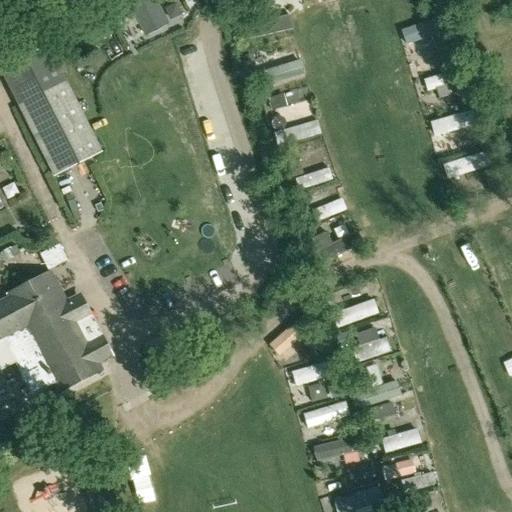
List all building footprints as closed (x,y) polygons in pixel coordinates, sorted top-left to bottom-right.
[(406,44),(452,33),(448,17),(402,28),(406,44)] [(103,154),(66,82),(48,47),(1,71),(56,178),(103,154)] [(456,47),(449,50),(452,59),(460,56),(456,47)] [(251,54),(241,57),(245,71),(255,68),(251,54)] [(257,88),(308,77),(305,61),(254,72),(257,88)] [(470,69),(427,77),(430,96),(473,87),(470,69)] [(475,95),(459,99),(463,113),(479,109),(475,95)] [(278,96),(267,99),(271,112),(282,108),(278,96)] [(471,122),(479,121),(478,113),(439,119),(441,133),(452,131),(453,142),(474,139),(471,122)] [(322,123),(277,130),(279,144),(324,137),(322,123)] [(485,134),(477,136),(480,148),(488,146),(485,134)] [(296,146),(284,150),(286,159),(299,155),(296,146)] [(493,154),(446,164),(449,178),(496,168),(493,154)] [(301,190),(337,179),(333,167),(297,178),(301,190)] [(496,169),(483,173),(490,198),(503,194),(496,169)] [(308,195),(302,198),(305,205),(311,203),(308,195)] [(344,198),(311,213),(316,223),(349,209),(344,198)] [(59,393),(101,371),(97,363),(66,304),(50,273),(8,295),(10,300),(0,305),(0,369),(15,361),(32,393),(53,382),(59,393)] [(332,295),(321,299),(326,312),(336,308),(332,295)] [(340,329),(383,312),(377,298),(335,315),(340,329)] [(311,314),(270,341),(280,355),(321,328),(311,314)] [(378,328),(358,334),(361,345),(381,339),(378,328)] [(350,331),(336,336),(339,347),(353,343),(350,331)] [(326,334),(309,346),(316,356),(333,344),(326,334)] [(147,344),(154,361),(173,353),(166,336),(147,344)] [(384,339),(353,349),(358,363),(389,353),(384,339)] [(294,372),(299,388),(342,375),(337,359),(294,372)] [(374,386),(385,383),(379,364),(368,367),(374,386)] [(354,385),(370,384),(368,367),(352,369),(354,385)] [(342,383),(327,387),(331,400),(345,396),(342,383)] [(360,408),(403,398),(400,383),(357,392),(360,408)] [(306,414),(311,429),(353,415),(348,400),(306,414)] [(371,408),(359,411),(362,424),(374,421),(395,416),(391,403),(371,408)] [(320,466),(372,451),(367,434),(315,448),(320,466)] [(420,435),(376,441),(377,451),(421,445),(420,435)] [(150,459),(134,463),(144,504),(160,500),(150,459)] [(396,464),(381,468),(385,481),(386,485),(390,484),(389,480),(400,477),(396,464)] [(371,466),(359,469),(361,480),(374,477),(371,466)] [(383,485),(336,500),(339,511),(353,511),(388,501),(383,485)] [(407,511),(403,500),(392,504),(394,511),(407,511)]
